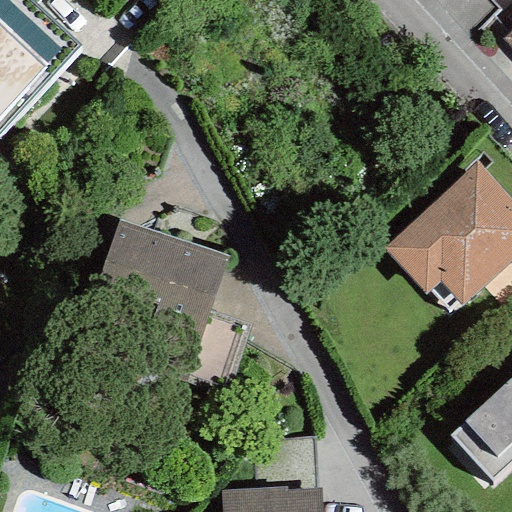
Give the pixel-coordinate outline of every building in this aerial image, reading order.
[(0,0),(0,131),(79,47),(26,0),(14,0),(14,1),(13,0),(0,0)] [(511,27),(500,39),(511,52),(511,27)] [(511,200),(477,162),(381,247),(424,295),(439,282),(460,306),(511,259),(511,200)] [(227,257),(116,221),(70,361),(182,397),(227,257)] [(511,460),(511,377),(448,436),(490,481),(511,460)] [(286,487),(220,491),(220,511),(320,511),(319,489),(286,491),(286,487)]
